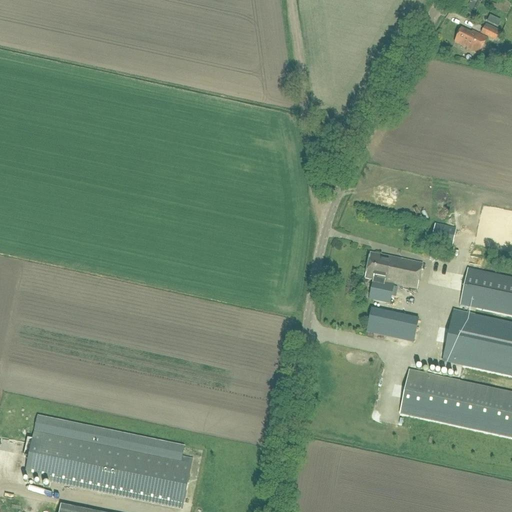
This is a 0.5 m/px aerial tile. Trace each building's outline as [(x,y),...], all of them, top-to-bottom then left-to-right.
[(495,41),(499,32),(485,26),(481,34),(495,41)] [(467,48),(467,49),(479,55),(487,39),(471,32),(470,34),(461,29),(455,42),(467,48)] [(452,247),(456,230),(435,226),(432,242),(452,247)] [(417,289),(422,264),(370,253),(365,278),(373,280),(369,299),(389,304),(393,284),(417,289)] [(511,280),(467,271),(460,304),(511,314),(511,280)] [(372,309),(367,333),(413,343),(418,319),(372,309)] [(511,377),(511,325),(454,312),(443,362),(511,377)] [(511,394),(409,372),(400,414),(511,438),(511,394)] [(37,417),(25,477),(183,510),(193,460),(182,458),(185,447),(37,417)]
